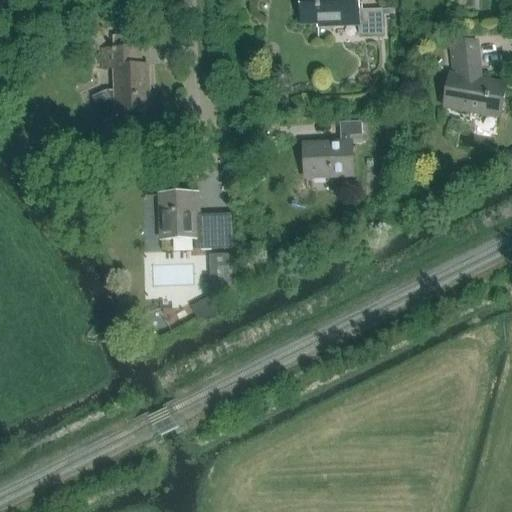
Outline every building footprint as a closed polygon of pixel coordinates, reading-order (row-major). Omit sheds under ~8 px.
[(299,0),(300,27),(318,26),(318,29),(359,27),(360,38),(382,37),(381,13),(360,14),(359,0),(299,0)] [(477,44),(452,47),(456,79),(450,77),(444,109),(502,120),(508,88),(482,83),(477,44)] [(103,124),(103,125),(118,119),(117,118),(117,116),(150,114),(148,68),(140,68),(140,50),(138,51),(113,52),(101,52),(102,71),(114,71),(115,96),(106,96),(95,101),(105,123),(103,124)] [(478,117),(474,132),(497,137),(501,123),(478,117)] [(402,142),(401,121),(384,122),(385,143),(402,142)] [(341,148),(303,150),(305,180),(331,178),(331,182),(353,181),(351,141),(364,140),(363,124),(340,125),(341,148)] [(198,197),(161,199),(162,245),(194,245),(194,253),(211,252),(211,226),(195,226),(194,219),(199,219),(198,197)] [(228,255),(209,255),(211,293),(230,293),(228,255)]
